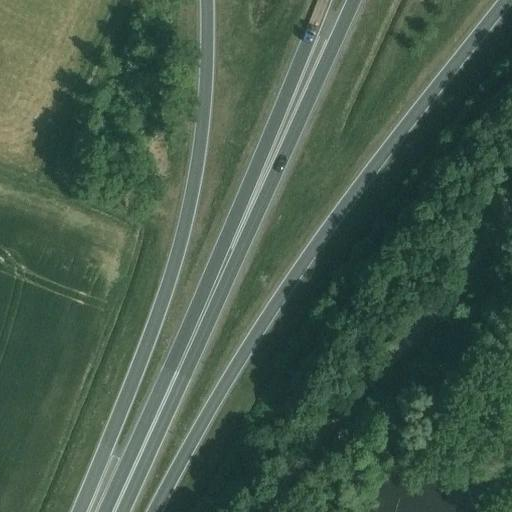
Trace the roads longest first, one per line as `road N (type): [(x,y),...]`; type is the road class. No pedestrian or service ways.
road 1 (trunk): [(155,511),(316,240),(510,0)]
road 2 (trunk): [(205,0),(202,130),(185,224),(81,511)]
road 3 (trunk): [(113,511),(231,251)]
road 4 (trunk): [(231,251),(353,0)]
road 5 (trunk): [(323,0),(231,251)]
